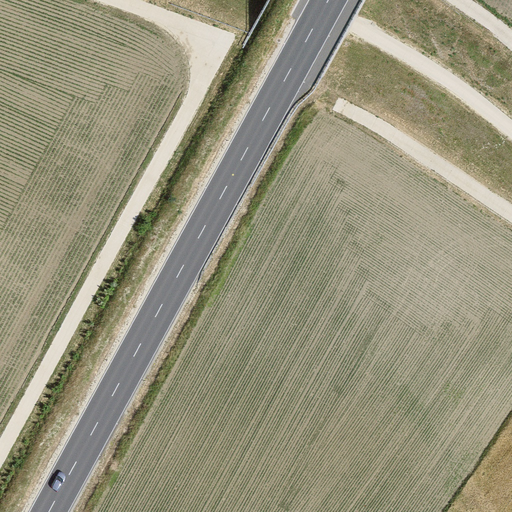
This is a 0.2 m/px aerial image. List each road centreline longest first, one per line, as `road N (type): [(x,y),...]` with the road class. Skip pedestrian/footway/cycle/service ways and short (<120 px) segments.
road 1 (primary): [(50,511),(328,0)]
road 2 (track): [(113,0),(183,29),(201,51),(203,74),(177,137),(0,464)]
road 3 (track): [(339,0),(411,29),(511,108)]
road 4 (track): [(339,106),(511,214)]
